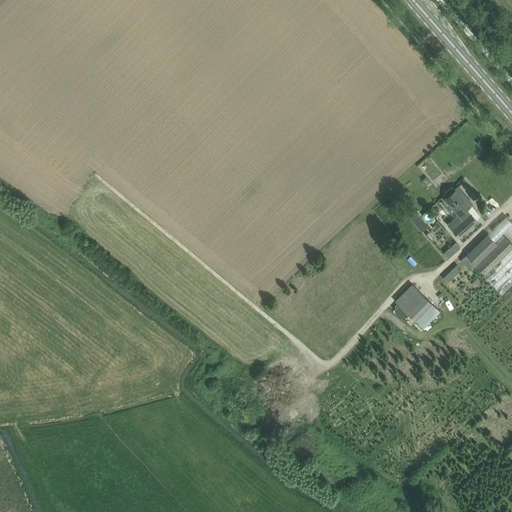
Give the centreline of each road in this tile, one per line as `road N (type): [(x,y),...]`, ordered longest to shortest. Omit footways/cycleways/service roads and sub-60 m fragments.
road 1 (track): [(96,176),(323,364),(334,362),(405,283),(440,270)]
road 2 (secondary): [(511,115),(410,0)]
